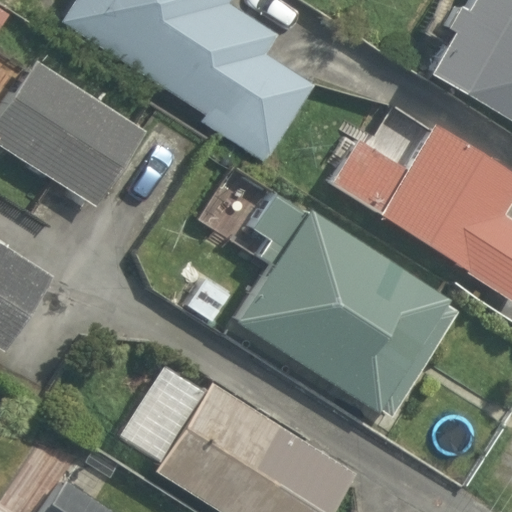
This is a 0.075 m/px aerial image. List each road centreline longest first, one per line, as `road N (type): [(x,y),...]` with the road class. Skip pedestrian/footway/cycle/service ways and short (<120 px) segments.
road 1 (unknown): [(435,511),(99,284)]
road 2 (unknown): [(511,143),(309,28)]
